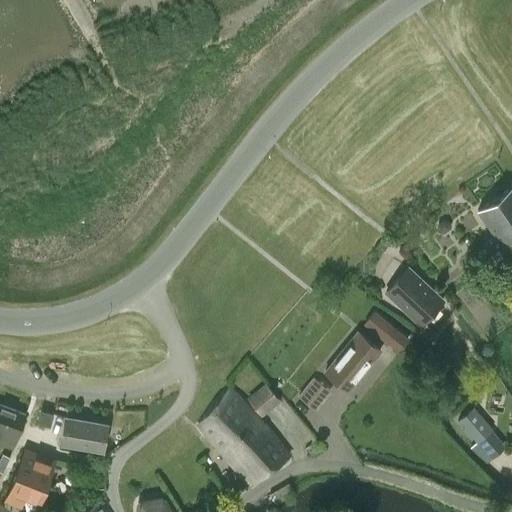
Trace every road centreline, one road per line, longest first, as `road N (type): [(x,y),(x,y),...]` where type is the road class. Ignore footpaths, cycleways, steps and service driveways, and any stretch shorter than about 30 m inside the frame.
road 1 (secondary): [(141,282),(300,92),(409,0)]
road 2 (unclassified): [(221,511),(285,473),(319,464),(494,511)]
road 3 (residential): [(186,364),(115,395),(0,376)]
road 4 (secondary): [(0,317),(72,313),(141,282)]
